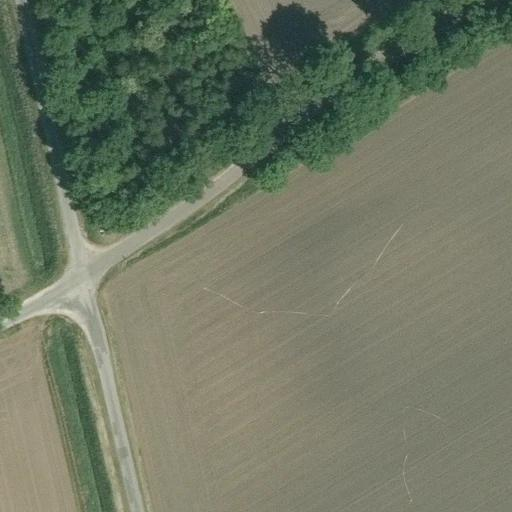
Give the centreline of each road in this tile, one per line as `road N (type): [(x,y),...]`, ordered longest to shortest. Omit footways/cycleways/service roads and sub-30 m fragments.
road 1 (residential): [(469,0),(301,115),(201,202),(81,277)]
road 2 (unclassified): [(81,277),(19,0)]
road 3 (unclassified): [(134,511),(81,277)]
